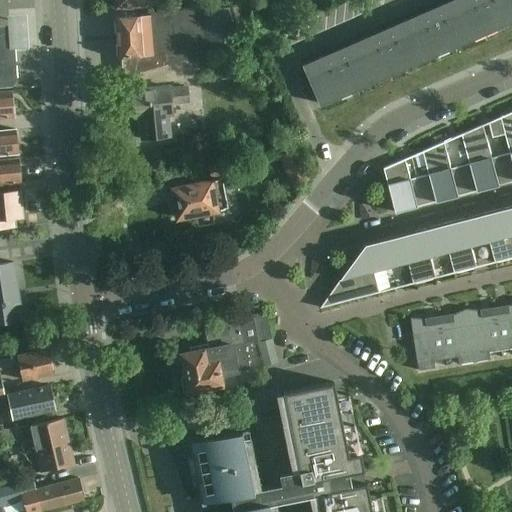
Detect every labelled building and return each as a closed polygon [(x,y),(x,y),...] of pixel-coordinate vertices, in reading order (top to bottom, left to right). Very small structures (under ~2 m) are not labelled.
[(511,0),(451,0),(302,65),(304,71),(305,70),(319,103),(511,19),(511,0)] [(122,77),(133,75),(241,45),(239,8),(150,13),(151,17),(116,19),(118,59),(121,58),(122,77)] [(27,10),(7,11),(9,46),(29,44),(27,10)] [(0,87),(11,86),(7,27),(0,27),(0,87)] [(230,63),(218,63),(218,76),(230,76),(230,63)] [(167,88),(131,91),(135,118),(136,118),(137,133),(168,130),(166,115),(171,115),(171,104),(187,102),(186,88),(169,90),(167,88)] [(0,117),(13,117),(10,91),(0,92),(0,117)] [(511,111),(500,116),(504,134),(509,153),(511,162),(511,111)] [(491,137),(504,134),(500,116),(487,122),(491,137)] [(482,124),(461,134),(465,149),(468,158),(469,163),(476,190),(511,180),(511,162),(509,153),(491,158),(482,124)] [(0,132),(0,156),(18,155),(16,131),(0,132)] [(443,142),(422,151),(426,163),(427,169),(429,174),(436,201),(476,190),(469,163),(450,168),(443,142)] [(298,149),(278,157),(291,187),(310,179),(298,149)] [(465,149),(458,150),(461,160),(468,158),(465,149)] [(221,179),(235,176),(230,150),(205,155),(207,168),(218,165),(221,178),(171,188),(174,203),(172,206),(173,212),(176,214),(176,218),(216,210),(216,209),(226,207),(221,179)] [(404,159),(383,168),(394,212),(436,201),(429,174),(409,179),(404,159)] [(19,160),(0,161),(0,185),(21,183),(19,160)] [(426,163),(419,164),(421,171),(427,169),(426,163)] [(21,212),(24,212),(23,203),(21,203),(19,190),(0,192),(0,227),(8,227),(7,217),(22,216),(21,212)] [(511,205),(482,214),(489,241),(494,262),(511,257),(511,240),(510,235),(511,234),(511,205)] [(482,214),(442,224),(448,251),(454,272),(475,267),(470,245),(489,241),(482,214)] [(442,224),(401,235),(408,262),(413,283),(434,277),(429,256),(448,251),(442,224)] [(364,244),(319,307),(378,292),(372,271),(408,262),(401,235),(364,244)] [(0,263),(0,321),(19,319),(17,301),(19,301),(18,299),(16,299),(15,288),(17,287),(13,262),(0,263)] [(511,303),(507,306),(508,312),(495,314),(500,350),(511,347),(511,303)] [(457,364),(473,361),(465,308),(451,315),(452,321),(439,323),(444,358),(456,357),(457,364)] [(500,350),(495,314),(482,316),(481,310),(465,308),(473,361),(489,359),(488,352),(500,350)] [(248,368),(243,343),(250,341),(250,343),(257,342),(263,365),(277,361),(271,338),(265,312),(238,317),(203,324),(208,348),(181,354),(184,367),(182,367),(184,376),(179,377),(183,392),(188,391),(188,392),(221,385),(219,374),(236,371),(236,370),(248,368)] [(444,358),(439,323),(426,325),(425,319),(409,317),(417,370),(433,367),(432,360),(444,358)] [(0,393),(4,393),(0,376),(0,371),(5,370),(5,367),(19,364),(23,379),(53,372),(47,349),(0,359),(0,393)] [(258,419),(272,488),(356,471),(362,469),(362,470),(363,469),(350,408),(339,410),(333,381),(282,392),(286,413),(258,419)] [(13,417),(54,409),(49,385),(8,393),(13,417)] [(41,471),(74,462),(63,417),(29,425),(41,471)] [(0,440),(22,436),(20,426),(3,429),(0,429),(0,440)] [(202,502),(220,499),(253,492),(241,431),(190,441),(193,457),(196,457),(199,470),(196,470),(196,473),(199,473),(202,486),(199,486),(202,502)] [(272,488),(253,492),(220,499),(222,511),(217,511),(306,511),(303,495),(314,493),(314,492),(358,483),(356,471),(272,488)] [(25,511),(34,511),(83,499),(77,478),(36,489),(33,479),(0,487),(0,505),(22,499),(25,511)] [(371,511),(366,481),(358,483),(314,492),(314,493),(303,495),(306,511),(371,511)]
